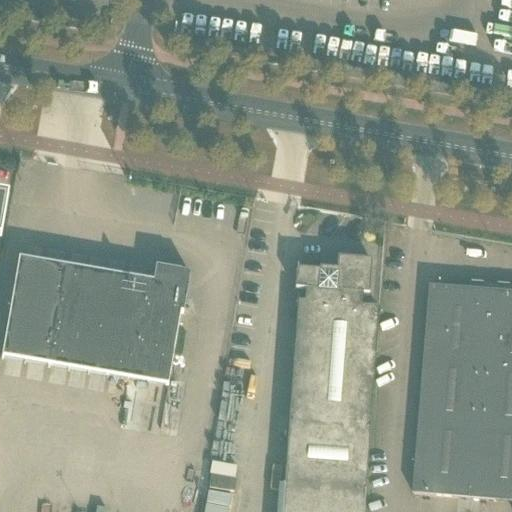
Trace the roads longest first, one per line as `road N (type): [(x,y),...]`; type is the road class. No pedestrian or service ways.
road 1 (secondary): [(127,89),(511,155)]
road 2 (unknown): [(206,0),(443,37),(464,34),(476,0)]
road 3 (secondary): [(0,67),(127,89)]
